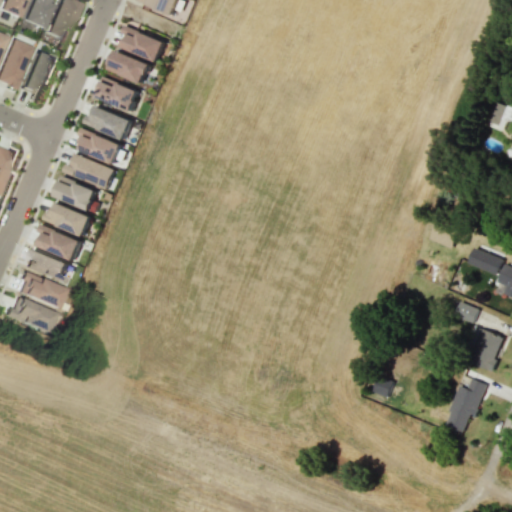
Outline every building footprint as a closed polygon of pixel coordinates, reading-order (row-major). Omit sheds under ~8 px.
[(20,0),(0,0),(0,11),(14,17),(20,0)] [(25,0),(18,20),(39,28),(48,0),(25,0)] [(53,0),(41,32),(60,40),(77,0),(75,0),(53,0)] [(141,0),(173,15),(180,0),(141,0)] [(119,45),(157,61),(165,41),(127,25),(119,45)] [(28,45),(9,38),(0,61),(0,83),(11,88),(28,45)] [(108,69),(143,83),(151,63),(116,49),(108,69)] [(16,89),(28,93),(26,97),(35,101),(52,59),(32,51),(16,89)] [(140,89),(104,76),(97,97),(132,110),(140,89)] [(84,122),(124,139),(132,120),(97,104),(91,116),(87,114),(84,122)] [(75,148),(114,163),(122,143),(83,128),(75,148)] [(0,184),(12,153),(0,147),(0,184)] [(114,167),(73,154),(66,174),(108,187),(114,167)] [(85,234),(91,214),(55,203),(52,213),(46,211),(43,221),(85,234)] [(429,239),(452,248),(460,230),(437,221),(429,239)] [(82,240),(43,224),(35,244),(73,260),(82,240)] [(503,259),(474,247),(468,263),(497,274),(503,259)] [(24,269),(61,282),(69,262),(32,248),(24,269)] [(494,291),(511,297),(511,265),(506,263),(494,291)] [(53,308),(61,288),(21,271),(18,279),(21,281),(16,293),(53,308)] [(51,311),(12,298),(5,318),(44,331),(51,311)] [(478,308),(460,301),(455,316),(473,323),(478,308)] [(492,371),(504,337),(481,328),(469,362),(492,371)] [(459,385),(444,424),(463,432),(469,415),(474,417),(487,384),(471,378),(467,388),(459,385)]
